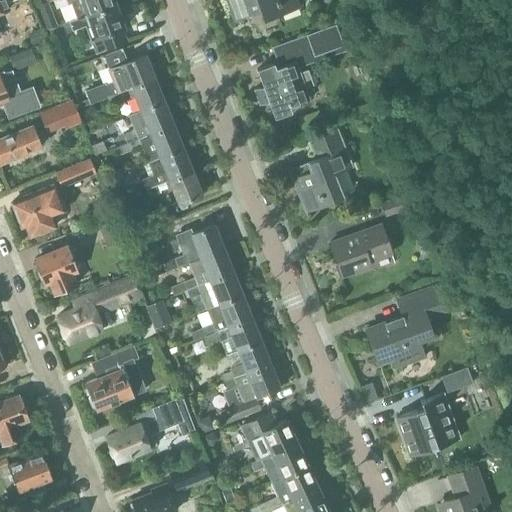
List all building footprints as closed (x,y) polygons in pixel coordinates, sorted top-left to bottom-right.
[(0,0),(0,12),(8,9),(6,3),(4,0),(0,0)] [(52,0),(55,8),(70,2),(75,18),(69,21),(69,22),(114,5),(113,2),(116,1),(115,0),(52,0)] [(227,0),(235,20),(261,11),(265,20),(300,7),(297,0),(227,0)] [(57,25),(48,2),(45,3),(38,6),(47,29),(57,25)] [(114,5),(69,22),(72,30),(86,25),(91,39),(97,37),(102,51),(126,41),(121,29),(123,28),(122,25),(124,24),(120,14),(118,15),(114,5)] [(263,85),(255,88),(261,103),(269,100),(275,117),(293,111),(291,105),(310,98),(306,87),(314,83),(308,68),(300,71),(298,67),(327,57),(325,51),(343,45),(335,24),(273,47),(280,66),(276,67),(274,62),(257,68),(263,85)] [(32,45),(47,39),(43,27),(27,33),(32,45)] [(31,48),(9,57),(14,69),(36,61),(35,59),(31,48)] [(131,88),(156,78),(152,68),(150,69),(145,55),(128,62),(122,50),(104,58),(114,83),(103,87),(107,97),(108,98),(120,92),(131,87),(131,88)] [(0,99),(2,99),(8,116),(38,105),(31,87),(19,92),(10,69),(3,72),(3,70),(0,71),(0,99)] [(131,88),(140,109),(128,115),(128,116),(163,101),(158,88),(160,87),(156,78),(131,88)] [(88,99),(78,103),(80,108),(94,102),(107,97),(103,87),(102,84),(85,91),(88,99)] [(123,100),(120,92),(108,98),(111,105),(123,100)] [(38,113),(45,132),(79,120),(72,101),(38,113)] [(128,116),(134,129),(122,134),(126,143),(175,124),(171,115),(169,115),(163,101),(128,116)] [(18,131),(0,138),(0,162),(41,146),(32,124),(18,130),(18,131)] [(175,124),(126,143),(130,152),(142,147),(147,161),(182,147),(176,135),(179,134),(175,124)] [(311,172),(294,179),(307,211),(344,196),(335,173),(352,166),(338,129),(310,140),(317,159),(307,163),(311,172)] [(101,140),(90,145),(93,153),(104,148),(101,140)] [(182,147),(147,161),(152,174),(141,178),(142,182),(145,189),(157,184),(165,181),(193,169),(190,161),(187,162),(182,147)] [(60,187),(95,173),(89,158),(54,173),(60,187)] [(198,181),(193,169),(165,181),(168,190),(172,189),(178,205),(202,195),(196,182),(198,181)] [(121,172),(112,176),(116,187),(125,184),(121,172)] [(55,226),(51,215),(64,210),(54,184),(23,196),(23,198),(12,202),(16,213),(15,216),(18,222),(20,223),(21,226),(26,224),(30,236),(55,226)] [(160,193),(157,184),(145,189),(148,198),(160,193)] [(407,192),(381,202),(386,215),(412,206),(407,192)] [(97,224),(103,240),(116,235),(110,219),(97,224)] [(382,223),(330,242),(342,276),(372,265),(370,259),(392,251),(382,223)] [(190,234),(196,248),(184,253),(188,262),(224,247),(220,238),(218,239),(213,225),(190,234)] [(44,284),(49,282),(54,294),(76,285),(71,274),(76,272),(71,259),(74,257),(69,245),(34,258),(39,270),(38,274),(40,280),(43,281),(44,284)] [(224,247),(188,262),(194,277),(170,287),(173,295),(186,290),(234,271),(230,262),(228,263),(223,250),(225,249),(224,247)] [(176,266),(173,258),(163,262),(167,270),(176,266)] [(234,271),(186,290),(189,297),(200,293),(206,308),(241,294),(237,283),(238,282),(234,271)] [(74,309),(58,316),(59,318),(62,325),(63,327),(61,331),(64,337),(67,339),(68,342),(100,329),(100,327),(111,322),(106,309),(142,295),(133,275),(109,284),(104,286),(71,300),(74,309)] [(408,313),(368,328),(379,361),(395,355),(398,363),(423,354),(417,339),(432,334),(425,315),(444,309),(435,286),(402,297),(408,313)] [(241,294),(206,308),(212,323),(191,332),(194,340),(204,336),(205,336),(253,317),(249,308),(247,309),(241,294)] [(167,323),(158,301),(146,306),(155,328),(167,323)] [(253,317),(205,336),(207,343),(218,339),(219,342),(220,341),(232,336),(238,350),(260,341),(255,329),(257,328),(253,317)] [(238,350),(243,362),(229,367),(230,370),(220,374),(223,383),(271,364),(268,355),(266,356),(260,341),(238,350)] [(96,408),(96,411),(132,396),(131,396),(144,391),(132,361),(138,358),(132,346),(110,355),(97,360),(91,362),(98,378),(85,383),(91,396),(89,400),(92,407),(96,408)] [(106,346),(94,351),(97,360),(110,355),(106,346)] [(260,409),(256,398),(279,388),(274,375),(276,374),(271,364),(223,383),(226,390),(222,392),(228,407),(221,410),(227,423),(260,409)] [(466,365),(442,374),(448,391),(472,382),(466,365)] [(423,406),(397,415),(411,455),(459,437),(442,391),(421,399),(423,406)] [(0,435),(3,444),(22,436),(17,423),(27,419),(26,416),(27,413),(25,407),(22,405),(18,395),(0,401),(0,435)] [(175,399),(152,407),(156,418),(161,428),(177,422),(182,435),(195,430),(182,397),(175,400),(175,399)] [(255,461),(295,442),(291,433),(290,434),(283,420),(269,427),(263,415),(239,426),(255,461)] [(205,416),(195,420),(201,433),(214,428),(210,419),(206,420),(205,416)] [(107,435),(105,436),(109,446),(107,450),(110,457),(113,458),(114,461),(116,460),(156,445),(151,432),(147,421),(147,420),(107,435)] [(218,443),(213,432),(201,436),(206,448),(218,443)] [(255,461),(250,464),(254,471),(264,466),(271,481),(304,465),(299,452),(300,452),(295,442),(255,461)] [(197,446),(188,449),(193,462),(202,459),(197,446)] [(0,470),(3,478),(12,474),(19,490),(51,477),(40,453),(21,461),(20,458),(8,463),(5,457),(0,459),(0,470)] [(165,484),(164,482),(150,488),(151,491),(131,498),(136,511),(172,511),(175,511),(170,499),(168,493),(209,477),(202,459),(193,462),(168,472),(172,481),(165,484)] [(304,465),(271,481),(270,482),(276,495),(257,504),(260,511),(263,511),(276,507),(281,504),(293,499),(293,498),(316,487),(312,478),(311,479),(304,465)] [(458,495),(436,503),(439,511),(488,511),(492,510),(475,465),(451,474),(458,495)] [(230,487),(221,491),(225,500),(234,497),(230,487)] [(321,497),(316,487),(293,498),(293,499),(281,504),(284,511),(298,511),(300,511),(299,511),(322,511),(326,511),(320,498),(321,497)]
